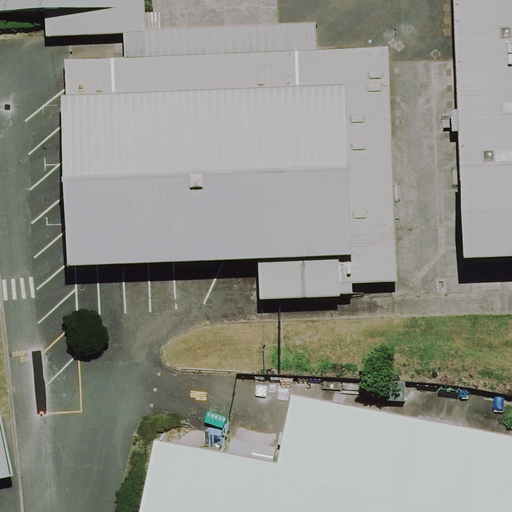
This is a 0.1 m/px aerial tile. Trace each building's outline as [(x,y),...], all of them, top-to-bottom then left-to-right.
[(0,0),(0,34),(155,28),(153,0),(0,0)] [(511,0),(467,0),(473,268),(511,267),(511,0)] [(396,59),(71,66),(76,275),(269,271),(269,289),(401,286),(396,59)] [(0,495),(33,488),(0,336),(0,495)] [(511,511),(511,427),(301,383),(284,462),(168,438),(152,511),(511,511)]
